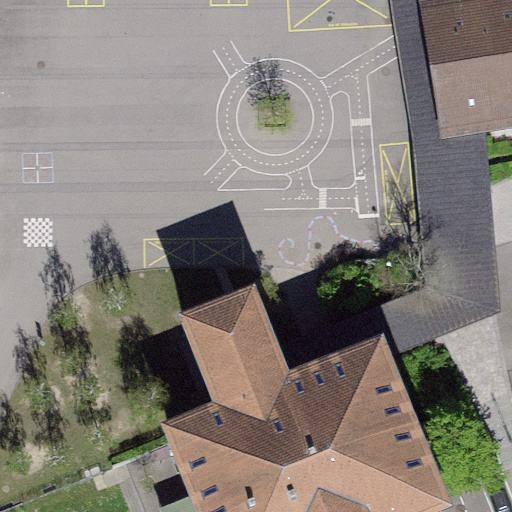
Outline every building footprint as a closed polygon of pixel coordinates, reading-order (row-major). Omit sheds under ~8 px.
[(389,0),(393,22),(425,17),(467,11),(465,0),(389,0)] [(511,127),(511,3),(467,11),(425,17),(444,138),(484,132),(511,127)] [(153,15),(136,105),(237,124),(254,33),(153,15)] [(412,146),(423,293),(361,319),(378,361),(500,310),(484,132),(444,138),(425,17),(393,22),(412,146)] [(249,309),(186,334),(222,423),(172,443),(199,511),(438,511),(378,361),(285,398),(249,309)]
